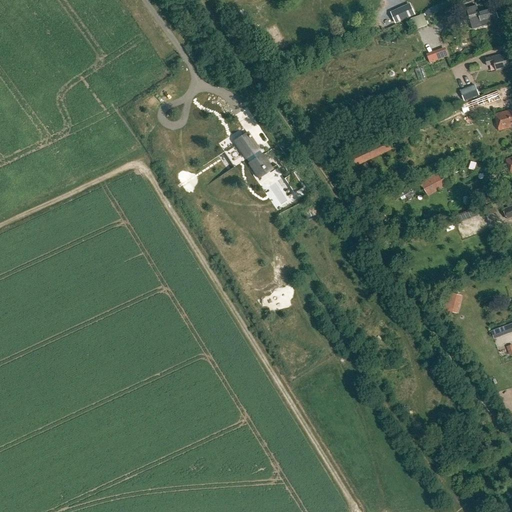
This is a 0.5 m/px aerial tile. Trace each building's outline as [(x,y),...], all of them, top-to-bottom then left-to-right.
[(441,15),(453,9),(449,1),(433,8),(436,15),(441,13),(441,15)] [(472,26),(481,23),(482,25),(484,26),(489,25),(490,23),(490,21),(498,19),(495,6),(478,10),(477,6),(467,9),(472,26)] [(455,20),(457,26),(469,23),(467,17),(455,20)] [(285,45),(275,26),(264,32),(274,51),(285,45)] [(427,55),(430,64),(449,57),(445,48),(427,55)] [(487,66),(495,64),(496,71),(511,67),(508,54),(501,56),(501,55),(485,59),(487,66)] [(475,85),(461,91),(464,101),(479,95),(475,85)] [(461,105),(464,114),(503,98),(500,89),(461,105)] [(511,125),(511,109),(495,115),(499,131),(511,128),(510,126),(511,125)] [(239,122),(214,138),(224,152),(234,168),(245,160),(258,179),(271,170),(268,165),(247,133),(247,134),(239,122)] [(439,174),(421,183),(425,191),(431,188),(432,189),(444,183),(439,174)] [(511,195),(511,185),(500,189),(503,199),(511,195)] [(491,200),(489,193),(482,196),(480,190),(473,192),(477,204),(491,200)] [(511,218),(511,208),(503,212),(507,221),(511,218)] [(498,212),(486,217),(489,223),(500,218),(498,212)] [(371,225),(378,233),(381,230),(385,234),(390,230),(380,218),(371,225)] [(457,314),(461,296),(450,293),(445,311),(457,314)] [(511,324),(491,332),(493,339),(511,332),(511,324)]
